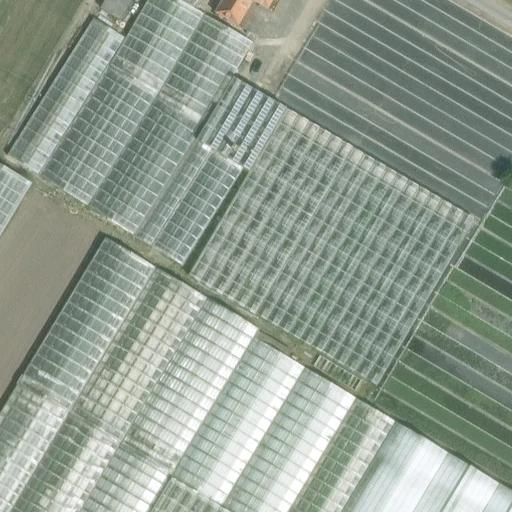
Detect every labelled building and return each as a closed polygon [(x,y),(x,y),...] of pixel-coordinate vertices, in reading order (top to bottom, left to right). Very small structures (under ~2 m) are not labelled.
[(105,0),(100,9),(120,20),(132,0),(105,0)] [(253,43),(177,0),(148,0),(125,40),(108,66),(154,95),(158,98),(204,127),(205,127),(233,78),(253,43)] [(253,1),(251,0),(223,0),(216,14),(238,27),(253,1)] [(251,0),(253,1),(268,10),(273,0),(251,0)] [(93,19),(7,156),(38,176),(108,66),(125,40),(93,19)] [(108,66),(38,176),(85,206),(154,95),(108,66)] [(233,78),(205,127),(204,127),(196,140),(243,170),(249,174),(286,110),(233,78)] [(158,98),(88,208),(135,237),(196,140),(204,127),(158,98)] [(475,220),(286,110),(249,174),(246,180),(190,277),(377,387),(475,220)] [(196,140),(135,237),(151,248),(212,151),(196,140)] [(212,151),(151,248),(183,268),(226,198),(226,197),(243,170),(212,151)] [(0,238),(32,185),(0,165),(0,238)] [(259,331),(105,238),(17,385),(172,477),(255,339),(259,331)] [(255,339),(172,477),(177,482),(226,511),(343,511),(396,423),(255,339)] [(151,511),(172,477),(17,385),(0,413),(0,511),(151,511)] [(484,511),(501,485),(396,423),(343,511),(484,511)] [(226,511),(177,482),(159,511),(226,511)] [(511,511),(511,492),(501,485),(484,511),(511,511)]
